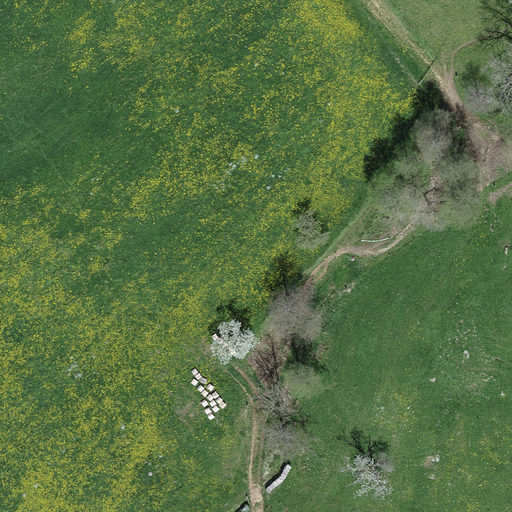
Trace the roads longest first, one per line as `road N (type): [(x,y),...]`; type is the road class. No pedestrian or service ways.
road 1 (track): [(367,0),(445,98),(451,125),(439,157),(359,222),(279,311),(247,378)]
road 2 (track): [(257,511),(253,388),(217,339)]
